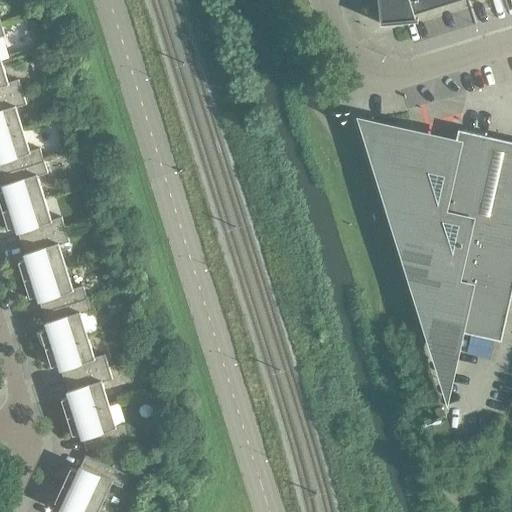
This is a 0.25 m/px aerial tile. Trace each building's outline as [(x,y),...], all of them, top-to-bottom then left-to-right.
[(378,0),(381,24),(418,21),(418,18),(416,19),(414,14),(457,0),(378,0)] [(8,83),(1,61),(0,61),(0,99),(22,92),(18,79),(8,83)] [(26,105),(22,92),(0,99),(0,136),(23,130),(16,108),(26,105)] [(511,293),(511,141),(458,129),(449,171),(425,165),(418,142),(366,130),(426,323),(429,332),(434,339),(440,345),(446,350),(455,355),(460,332),(501,341),(511,293)] [(30,151),(23,130),(0,136),(0,173),(0,174),(0,173),(0,174),(44,161),(40,148),(30,151)] [(48,173),(44,161),(0,174),(0,175),(1,175),(3,183),(2,184),(5,191),(0,192),(0,204),(2,211),(44,198),(38,177),(48,173)] [(51,220),(44,198),(2,211),(8,230),(16,227),(18,234),(19,234),(22,242),(21,242),(21,243),(65,229),(62,217),(51,220)] [(69,242),(65,229),(21,243),(21,244),(22,244),(25,252),(24,252),(26,259),(18,262),(24,280),(66,267),(59,245),(69,242)] [(73,289),(66,267),(24,280),(29,298),(38,296),(40,302),(43,311),(42,311),(43,312),(87,298),(83,286),(73,289)] [(91,311),(87,298),(43,312),(43,313),(44,313),(46,321),(45,321),(48,328),(40,331),(45,349),(87,336),(81,314),(91,311)] [(94,358),(87,336),(45,349),(51,367),(59,365),(61,371),(62,371),(65,380),(64,380),(64,381),(108,367),(105,354),(94,358)] [(112,379),(108,367),(64,381),(64,382),(65,381),(68,390),(67,390),(69,397),(61,399),(67,418),(109,404),(102,383),(112,379)] [(116,426),(109,404),(67,418),(73,436),(81,433),(83,440),(86,448),(85,449),(86,450),(130,437),(126,423),(116,426)] [(128,475),(92,458),(86,455),(85,457),(82,465),(81,465),(78,471),(70,467),(62,485),(102,504),(112,483),(122,487),(128,475)] [(98,511),(102,504),(62,485),(54,502),(62,506),(58,511),(98,511)]
